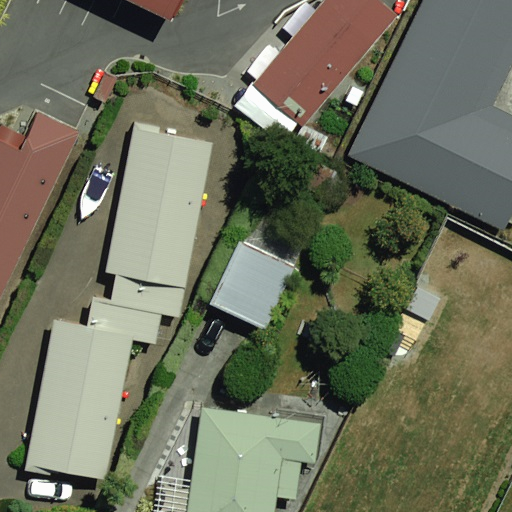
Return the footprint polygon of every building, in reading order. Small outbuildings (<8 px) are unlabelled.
[(192,0),(138,0),(182,21),(192,0)] [(386,19),(366,0),(306,0),(235,71),(284,120),(386,19)] [(511,28),(511,0),(413,0),(334,159),(486,234),(511,181),(511,127),(472,108),(511,28)] [(0,118),(0,287),(73,131),(8,101),(0,118)] [(203,130),(114,118),(93,269),(182,281),(203,130)] [(253,325),(290,240),(240,219),(204,304),(253,325)] [(125,321),(39,310),(19,461),(104,472),(125,321)] [(193,407),(178,511),(267,511),(315,422),(193,407)]
